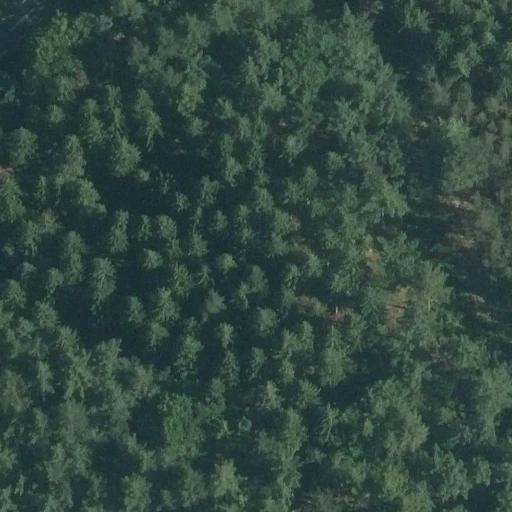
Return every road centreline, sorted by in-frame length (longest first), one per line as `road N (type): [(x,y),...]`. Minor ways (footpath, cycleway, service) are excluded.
road 1 (track): [(332,0),(0,310)]
road 2 (track): [(511,363),(360,0)]
